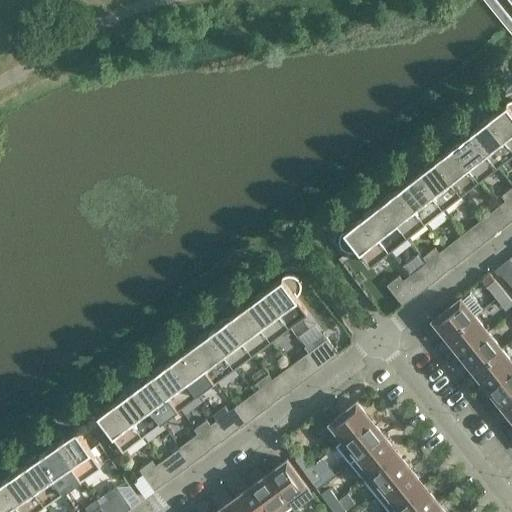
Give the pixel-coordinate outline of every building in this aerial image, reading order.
[(489,116),(488,116),(511,146),(511,99),(510,99),(495,111),(498,114),(491,119),(489,116)] [(511,146),(488,116),(477,125),(480,128),(473,133),(471,130),(470,130),(497,164),(501,170),(511,161),(511,146)] [(497,164),(470,130),(459,139),(462,142),(455,147),(453,144),(452,144),(479,178),(497,164)] [(479,178),(452,144),(441,153),(444,156),(437,161),(435,158),(434,158),(461,192),(479,178)] [(461,192),(434,158),(423,167),(426,170),(419,175),(443,206),(461,192)] [(443,206),(419,175),(412,181),(409,178),(398,186),(425,220),(443,206)] [(511,185),(502,194),(506,199),(500,204),(511,219),(511,185)] [(425,220),(398,186),(398,187),(400,190),(394,195),(391,192),(380,200),(407,234),(425,220)] [(407,234),(380,200),(380,201),(382,204),(376,209),(374,206),(362,214),(389,248),(407,234)] [(500,229),(511,219),(500,204),(481,218),(493,234),(500,229)] [(389,248),(362,214),(362,215),(364,218),(358,223),(355,220),(341,231),(339,237),(340,243),(344,248),(349,251),(356,250),(359,248),(371,263),(389,248)] [(482,243),(493,234),(481,218),(463,232),(475,248),(482,243)] [(475,248),(463,232),(445,247),(457,262),(469,253),(475,248)] [(451,267),(457,262),(445,247),(439,251),(435,246),(423,255),(440,276),(451,267)] [(511,282),(511,255),(510,254),(497,266),(511,282)] [(440,276),(423,255),(423,256),(427,261),(420,266),(432,282),(439,276),(440,276)] [(264,289),(263,290),(289,324),(308,310),(296,295),(299,293),(302,287),(301,280),(297,275),(292,273),(285,274),(270,284),(273,287),(266,292),(264,289)] [(403,279),(399,274),(387,284),(403,304),(421,291),(409,275),(403,279)] [(487,287),(495,297),(503,291),(495,281),(487,287)] [(289,324),(263,290),(252,298),(254,301),(248,306),(246,303),(245,303),(271,338),(289,324)] [(468,290),(433,318),(441,329),(443,327),(449,334),(475,314),(482,308),(468,290)] [(511,300),(503,291),(495,297),(503,307),(511,300)] [(271,338),(245,303),(234,311),(236,315),(230,319),(227,316),(227,317),(252,351),(271,338)] [(475,314),(449,334),(454,341),(452,343),(460,353),(488,330),(475,314)] [(252,351),(227,317),(216,325),(218,328),(211,333),(209,330),(208,330),(234,365),(252,351)] [(234,365),(208,330),(197,339),(199,342),(192,347),(216,378),(234,365)] [(488,330),(460,353),(468,363),(470,361),(476,368),(502,347),(488,330)] [(316,345),(309,351),(321,367),(328,362),(316,345)] [(216,378),(192,347),(185,352),(183,349),(172,358),(197,392),(216,378)] [(511,360),(502,347),(476,368),(481,375),(479,376),(488,387),(511,367),(511,360)] [(309,375),(321,367),(309,351),(290,364),(302,380),(309,375)] [(197,392),(172,358),(171,358),(173,361),(167,366),(165,363),(153,371),(179,406),(197,392)] [(291,389),(302,380),(290,364),(272,378),(284,394),(291,389)] [(511,367),(488,387),(495,396),(497,395),(503,402),(511,395),(511,367)] [(179,406),(153,371),(153,372),(155,375),(149,379),(146,376),(135,385),(161,419),(179,406)] [(282,395),(284,394),(272,378),(268,373),(256,382),(260,387),(254,391),(266,407),(282,395)] [(161,419),(135,385),(134,385),(137,388),(130,393),(128,390),(117,398),(143,433),(161,419)] [(266,407),(254,391),(235,405),(248,421),(265,408),(266,407)] [(511,395),(503,402),(508,409),(506,410),(511,417),(511,395)] [(143,433),(117,398),(116,399),(118,402),(112,406),(110,404),(98,412),(124,447),(143,433)] [(357,400),(330,421),(344,438),(369,418),(363,411),(365,410),(357,400)] [(239,427),(248,421),(235,405),(229,409),(226,404),(213,413),(217,418),(229,434),(239,427)] [(221,441),(229,434),(217,418),(211,423),(207,418),(195,427),(199,432),(211,448),(221,441)] [(350,461),(384,434),(376,424),(374,426),(369,418),(344,438),(336,445),(350,461)] [(58,440),(57,441),(82,476),(101,463),(77,427),(65,436),(67,439),(60,443),(58,440)] [(211,448),(199,432),(181,445),(193,461),(204,453),(211,448)] [(384,434),(350,461),(363,478),(396,452),(390,445),(392,444),(384,434)] [(82,476),(57,441),(46,449),(48,452),(41,456),(39,453),(39,454),(63,489),(82,476)] [(193,461),(181,445),(162,459),(174,475),(192,462),(193,461)] [(303,452),(295,458),(304,470),(312,464),(303,452)] [(402,459),(396,452),(363,478),(377,495),(411,467),(403,458),(402,459)] [(63,489),(39,454),(27,462),(29,465),(23,469),(21,466),(20,467),(44,502),(63,489)] [(139,468),(155,489),(174,475),(162,459),(156,463),(152,458),(139,468)] [(287,458),(269,471),(294,505),(312,492),(287,458)] [(322,477),(312,464),(304,470),(313,483),(322,477)] [(30,511),(44,502),(20,467),(9,475),(11,478),(4,482),(2,479),(1,480),(23,511),(30,511)] [(411,467),(377,495),(390,511),(423,486),(417,479),(419,477),(411,467)] [(284,511),(294,505),(269,471),(252,484),(272,511),(284,511)] [(23,511),(1,480),(0,480),(0,511),(23,511)] [(104,493),(108,498),(101,503),(106,511),(123,511),(132,506),(117,484),(104,493)] [(272,511),(252,484),(234,497),(245,511),(272,511)] [(425,511),(439,501),(431,491),(429,493),(423,486),(390,511),(425,511)] [(329,487),(321,493),(330,505),(338,499),(329,487)] [(245,511),(234,497),(217,510),(218,511),(245,511)] [(106,511),(101,503),(97,498),(84,507),(88,511),(87,511),(106,511)] [(347,511),(338,499),(330,505),(334,511),(347,511)] [(444,511),(446,511),(439,501),(425,511),(444,511)]
